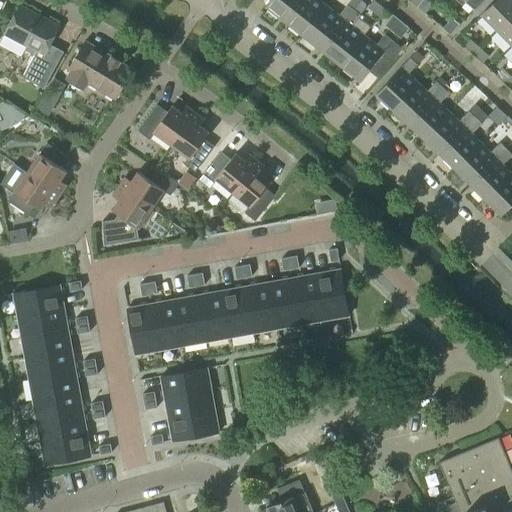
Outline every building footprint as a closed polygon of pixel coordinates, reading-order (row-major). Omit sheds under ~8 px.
[(284,20),(300,0),(268,0),(265,5),(284,20)] [(300,0),(284,20),(303,35),(326,5),(319,0),(300,0)] [(457,0),(463,5),(465,2),(474,9),(483,0),(457,0)] [(496,30),(511,14),(511,0),(495,0),(481,15),(496,30)] [(322,50),(354,9),(347,4),(339,15),(326,5),(303,35),(322,50)] [(63,52),(49,44),(59,26),(20,5),(5,34),(0,43),(0,44),(21,56),(24,49),(34,55),(22,77),(43,88),(63,52)] [(361,15),(354,9),(322,50),(341,65),(364,35),(352,26),(361,15)] [(511,45),(511,14),(496,30),(511,46),(511,45)] [(341,65),(360,80),(371,66),(381,74),(402,48),(384,34),(376,44),(364,35),(341,65)] [(473,54),(479,47),(470,39),(464,46),(473,54)] [(115,99),(133,70),(120,62),(121,61),(111,55),(111,56),(85,40),(67,70),(70,72),(66,79),(83,89),(87,82),(115,99)] [(473,54),(482,63),(489,56),(479,47),(473,54)] [(393,109),(418,82),(408,74),(417,64),(410,57),(376,94),(393,109)] [(505,83),(511,76),(502,68),(496,75),(505,83)] [(56,87),(51,96),(57,100),(66,84),(54,77),(50,84),(56,87)] [(408,123),(443,87),(436,81),(427,91),(418,82),(393,109),(408,123)] [(449,93),(443,87),(408,123),(424,139),(449,112),(439,103),(449,93)] [(5,101),(14,122),(2,128),(1,127),(2,130),(16,124),(29,114),(6,100),(5,101)] [(171,144),(195,112),(187,106),(182,113),(172,105),(167,112),(157,105),(138,131),(149,138),(154,132),(171,144)] [(475,117),(474,116),(469,111),(459,121),(449,112),(424,139),(439,152),(475,117)] [(171,144),(172,145),(189,157),(184,164),(195,171),(213,146),(204,138),(208,132),(198,124),(202,118),(195,112),(171,144)] [(481,143),(480,142),(471,133),(481,123),(475,117),(439,152),(455,168),(481,143)] [(506,148),(505,147),(500,142),(490,152),(481,143),(455,168),(470,184),(506,148)] [(27,171),(60,194),(66,186),(59,181),(66,170),(60,166),(66,156),(46,143),(27,171)] [(511,173),(510,172),(502,164),(511,154),(506,148),(470,184),(486,199),(511,173)] [(233,192),(258,161),(251,155),(246,161),(235,153),(230,159),(221,151),(198,179),(209,188),(216,178),(233,192)] [(255,220),(275,195),(266,188),(271,182),(260,173),(265,167),(258,161),(233,192),(249,206),(244,212),(255,220)] [(178,183),(156,169),(151,166),(144,176),(138,171),(130,182),(124,178),(118,186),(152,208),(164,190),(170,194),(178,183)] [(55,202),(60,194),(27,171),(8,200),(27,214),(34,204),(41,208),(48,197),(55,202)] [(511,173),(486,199),(501,215),(511,204),(511,173)] [(139,227),(152,208),(118,186),(113,194),(120,198),(112,209),(119,214),(115,220),(103,222),(103,220),(102,221),(105,245),(149,237),(149,236),(137,238),(135,230),(138,226),(139,227)] [(330,248),(333,260),(338,259),(340,259),(338,247),(330,248)] [(291,256),(293,267),(300,266),(298,255),(298,254),(291,256)] [(285,269),(293,267),(291,256),(283,257),(283,258),(285,269)] [(243,264),(245,276),(253,275),(251,263),(243,264)] [(238,277),(245,276),(243,264),(236,266),(236,269),(238,277)] [(318,272),(326,317),(347,313),(350,312),(348,302),(344,284),(341,267),(339,268),(318,272)] [(196,273),(198,285),(206,283),(204,272),(196,273)] [(303,321),(326,317),(318,272),(294,276),(303,321)] [(191,286),(198,285),(196,273),(189,274),(189,275),(191,286)] [(279,326),(303,321),(294,276),(271,281),(279,326)] [(70,281),(72,290),(84,288),(82,279),(75,281),(70,281)] [(149,281),(151,293),(159,292),(156,280),(149,281)] [(143,295),(151,293),(149,281),(141,283),(143,295)] [(256,330),(279,326),(271,281),(247,285),(256,330)] [(20,314),(65,305),(61,283),(15,292),(20,314)] [(232,334),(256,330),(247,285),(224,289),(232,334)] [(209,339),(232,334),(224,289),(200,294),(209,339)] [(185,343),(209,339),(200,294),(177,298),(185,343)] [(167,347),(185,343),(177,298),(153,303),(161,348),(167,347)] [(137,352),(161,348),(153,303),(128,307),(137,352)] [(23,335),(69,326),(65,305),(20,314),(23,335)] [(78,325),(90,322),(89,315),(88,315),(77,317),(78,325)] [(90,322),(78,325),(80,332),(89,330),(91,330),(90,322)] [(27,356),(73,347),(69,326),(23,335),(27,356)] [(31,377),(77,368),(73,347),(27,356),(31,377)] [(86,367),(98,365),(96,357),(91,358),(85,360),(86,367)] [(98,365),(86,367),(88,375),(91,374),(99,373),(98,365)] [(165,397),(210,388),(206,367),(186,370),(174,373),(173,373),(161,375),(165,397)] [(35,398),(81,390),(77,368),(31,377),(35,398)] [(169,419),(214,410),(210,388),(165,397),(166,403),(169,419)] [(39,419),(85,411),(81,390),(35,398),(39,418),(39,419)] [(144,401),(156,399),(154,391),(145,393),(142,393),(144,401)] [(156,399),(144,401),(145,405),(145,406),(145,409),(157,406),(156,399)] [(94,410),(106,407),(104,400),(100,401),(92,402),(94,410)] [(106,407),(94,410),(95,417),(107,415),(106,407)] [(214,410),(169,419),(173,440),(204,435),(208,434),(218,432),(214,410)] [(43,440),(89,432),(85,411),(39,419),(43,440)] [(89,432),(43,440),(47,462),(93,454),(89,432)] [(152,444),(163,441),(162,434),(150,436),(152,444)] [(511,495),(511,469),(498,437),(439,461),(455,501),(447,505),(445,500),(434,504),(432,500),(430,501),(436,511),(511,511),(511,497),(511,496),(511,495)] [(112,443),(100,445),(102,452),(113,450),(112,443)] [(309,455),(274,468),(277,477),(312,464),(309,455)] [(338,482),(336,483),(332,472),(324,475),(328,486),(335,504),(345,500),(338,482)] [(313,511),(305,490),(304,491),(299,479),(279,487),(284,498),(266,506),(268,511),(313,511)] [(349,511),(345,500),(335,504),(338,511),(349,511)] [(152,504),(153,511),(166,511),(163,501),(152,504)]
